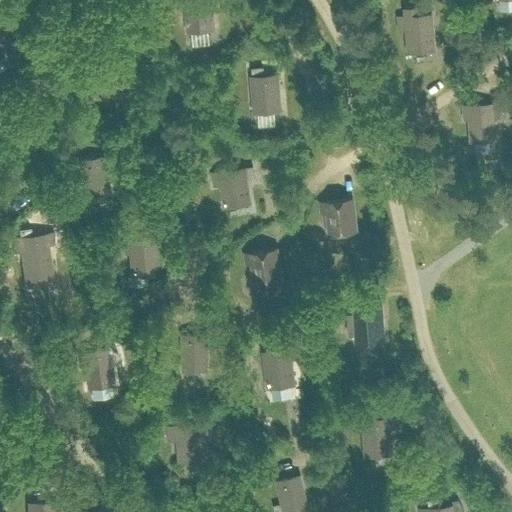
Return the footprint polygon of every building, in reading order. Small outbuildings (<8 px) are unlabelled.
[(184,0),(188,30),(214,28),(210,0),(184,0)] [(0,31),(0,11),(1,11),(0,9),(0,53),(8,50),(0,31)] [(408,51),(434,48),(431,13),(405,15),(408,51)] [(97,96),(118,86),(103,55),(81,66),(97,96)] [(255,111),(280,109),(277,73),(251,75),(255,111)] [(471,140),(497,138),(494,102),(468,104),(471,140)] [(85,194),(109,190),(103,156),(79,159),(85,194)] [(224,206),(250,202),(244,166),(219,170),(224,206)] [(356,229),(352,197),(320,201),(321,212),(327,211),(328,220),(325,220),(327,233),(356,229)] [(52,282),(47,244),(55,243),(53,231),(19,236),(26,286),(52,282)] [(132,274),(157,272),(154,236),(128,239),(132,274)] [(282,279),(276,247),(245,252),(246,263),(252,262),(253,271),(251,271),(253,284),(282,279)] [(350,288),(351,310),(346,310),(348,333),(356,332),(357,341),(383,339),(381,300),(376,300),(375,287),(350,288)] [(183,369),(206,368),(206,334),(182,334),(183,369)] [(87,386),(113,382),(108,347),(82,350),(87,386)] [(268,386),(294,382),(289,347),(263,350),(268,386)] [(365,454),(391,452),(388,416),(362,418),(365,454)] [(179,460),(205,458),(202,422),(176,425),(179,460)] [(284,511),(291,511),(308,508),(299,475),(276,480),(284,511)] [(428,499),(429,507),(440,505),(439,497),(428,499)] [(463,511),(463,508),(461,503),(459,498),(452,499),(453,504),(419,508),(419,511),(463,511)] [(28,511),(54,511),(54,500),(28,501),(28,511)]
